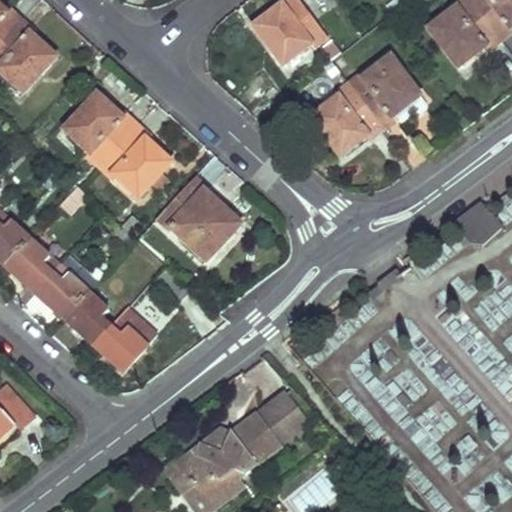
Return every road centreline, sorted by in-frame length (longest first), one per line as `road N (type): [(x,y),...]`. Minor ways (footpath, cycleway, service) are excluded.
road 1 (tertiary): [(182,388),(254,345),(347,254)]
road 2 (tertiary): [(320,247),(182,388)]
road 3 (tertiary): [(347,254),(420,216),(511,148)]
road 4 (tertiary): [(511,125),(424,191),(349,225)]
road 5 (residential): [(277,177),(143,50)]
road 6 (residential): [(123,434),(0,322)]
road 7 (tertiary): [(123,434),(19,511)]
